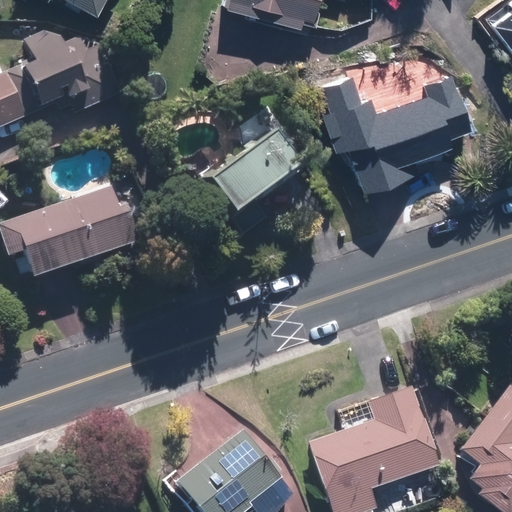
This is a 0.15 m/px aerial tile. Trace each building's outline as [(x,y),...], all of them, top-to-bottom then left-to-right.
[(47,0),(80,20),(91,0),(47,0)] [(214,0),(212,14),(305,34),(312,0),(214,0)] [(112,89),(109,82),(133,73),(136,80),(162,71),(146,30),(97,48),(92,34),(56,48),(54,39),(16,40),(24,68),(11,73),(26,112),(53,102),(69,117),(99,103),(112,89)] [(364,187),(400,175),(395,160),(459,139),(446,96),(389,115),(386,107),(371,112),(367,98),(354,102),(348,82),(307,96),(334,180),(359,171),(364,187)] [(0,135),(16,129),(0,85),(0,135)] [(186,188),(215,228),(220,224),(232,240),(261,219),(249,203),(296,168),(267,129),(186,188)] [(103,191),(0,227),(0,251),(6,249),(19,286),(123,250),(103,191)] [(511,374),(448,455),(466,469),(453,486),(465,496),(460,502),(473,511),(507,511),(511,506),(511,374)] [(431,468),(405,387),(331,411),(338,434),(300,447),(321,511),(368,511),(370,511),(363,491),(431,468)] [(164,486),(183,511),(267,511),(283,500),(232,434),(164,486)]
